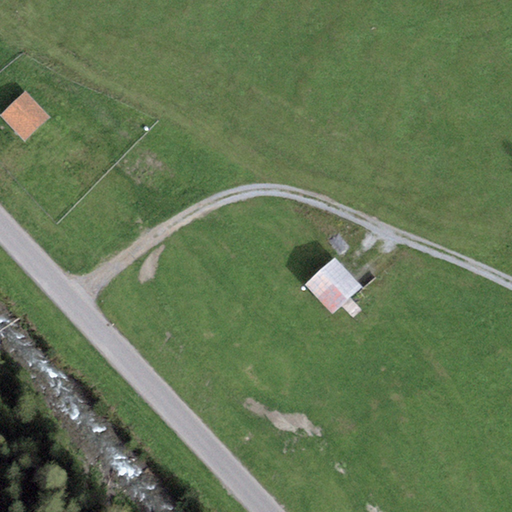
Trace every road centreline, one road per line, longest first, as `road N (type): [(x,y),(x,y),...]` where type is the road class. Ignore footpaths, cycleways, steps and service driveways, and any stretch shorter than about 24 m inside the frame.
road 1 (track): [(70,299),(187,216),(234,194),(302,196),(511,286)]
road 2 (tertiary): [(0,223),(266,511)]
